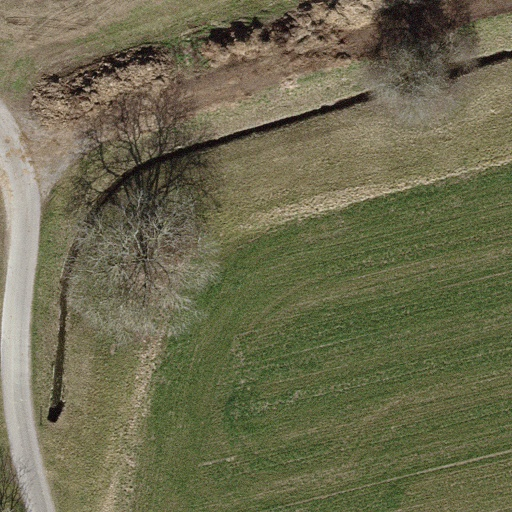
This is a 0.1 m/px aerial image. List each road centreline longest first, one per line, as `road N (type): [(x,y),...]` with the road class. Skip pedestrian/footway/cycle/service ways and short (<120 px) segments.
road 1 (track): [(32,202),(95,141),(511,6)]
road 2 (track): [(39,511),(23,450),(16,359),(32,202)]
